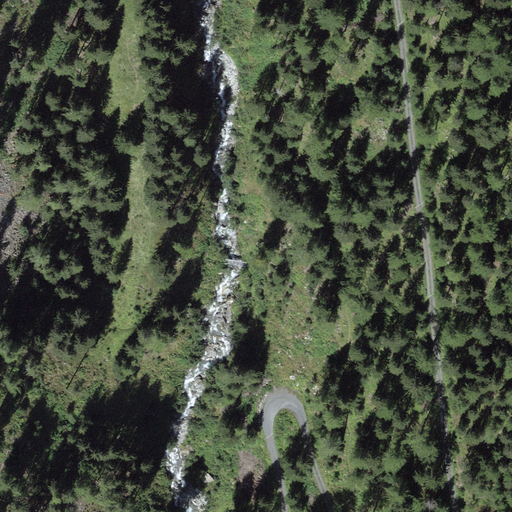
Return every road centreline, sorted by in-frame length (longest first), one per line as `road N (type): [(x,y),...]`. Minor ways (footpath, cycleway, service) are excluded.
road 1 (track): [(394,0),(455,511)]
road 2 (track): [(328,511),(301,414),(285,397),(272,398),(284,511)]
